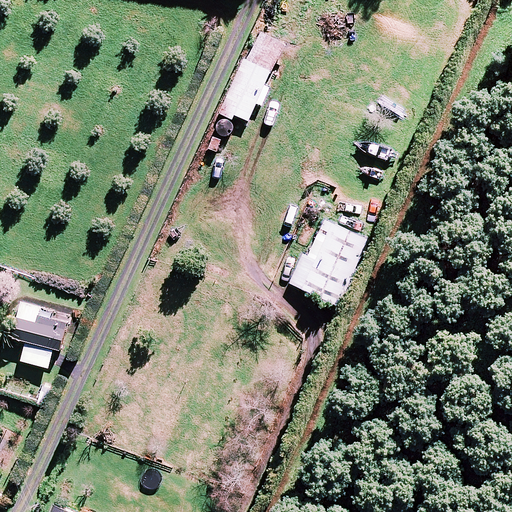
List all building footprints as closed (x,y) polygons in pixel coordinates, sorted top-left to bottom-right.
[(220,112),(234,118),(237,111),(254,119),(270,85),(266,83),(286,40),(260,28),(220,112)] [(234,118),(220,112),(211,129),(224,135),(230,138),(239,121),(234,118)] [(361,228),(327,215),(320,234),(326,236),(318,255),(305,250),(292,281),(332,297),(361,228)] [(43,304),(23,299),(14,334),(28,337),(23,357),(51,364),(55,344),(62,346),(70,314),(42,307),(43,304)] [(84,511),(85,508),(54,500),(51,511),(84,511)]
